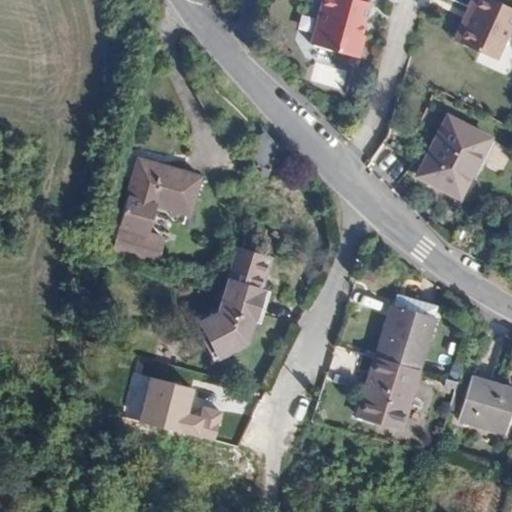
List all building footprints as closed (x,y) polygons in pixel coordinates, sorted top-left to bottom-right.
[(317,0),(307,40),(355,53),(364,21),(361,20),(365,0),(317,0)] [(471,7),(455,40),(490,56),(511,8),(495,0),(470,0),(468,6),(471,7)] [(468,6),(453,39),(455,40),(471,7),(468,6)] [(445,119),(415,177),(457,199),(471,171),(467,169),(482,138),(445,119)] [(263,127),(252,163),(270,169),(278,146),(263,127)] [(394,132),(387,145),(405,155),(411,139),(394,132)] [(145,150),(118,244),(163,257),(170,230),(154,226),(162,197),(195,206),(206,167),(145,150)] [(466,224),(455,245),(470,255),(483,233),(466,224)] [(244,243),(242,250),(249,252),(251,246),(244,243)] [(195,323),(215,353),(236,342),(238,343),(249,331),(252,321),(255,321),(266,291),(262,290),(253,286),(262,256),(249,252),(242,250),(237,249),(227,278),(231,279),(219,311),(195,323)] [(262,256),(253,286),(262,290),(272,259),(262,256)] [(425,298),(404,291),(400,304),(420,311),(425,298)] [(423,370),(446,305),(425,298),(420,311),(400,304),(381,355),(423,370)] [(379,354),(358,411),(401,427),(423,370),(381,355),(379,354)] [(511,388),(473,377),(462,418),(509,429),(511,417),(511,388)] [(186,447),(176,487),(215,497),(226,456),(186,447)]
